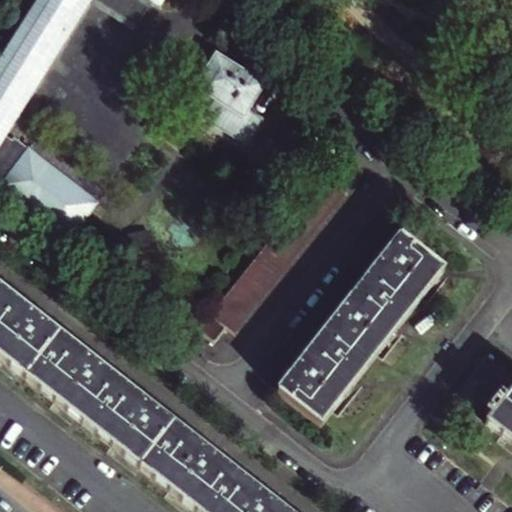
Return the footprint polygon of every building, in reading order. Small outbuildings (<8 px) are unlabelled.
[(0,187),(65,238),(94,201),(11,136),(8,139),(1,134),(87,0),(149,0),(150,0),(156,4),(158,0),(33,0),(0,52),(0,187)] [(149,0),(87,0),(132,29),(150,0),(149,0)] [(261,83),(214,54),(194,86),(213,98),(202,117),(243,143),(260,116),(246,107),(261,83)] [(331,200),(340,188),(319,171),(309,183),(331,200)] [(331,200),(309,183),(300,195),(321,212),(331,200)] [(300,195),(290,207),(312,224),(321,212),(300,195)] [(286,213),(282,218),(303,235),(312,224),(290,207),(286,213)] [(282,218),(273,230),(294,247),(303,235),(282,218)] [(273,230),(263,242),(284,259),(294,247),(273,230)] [(398,233),(276,391),(318,424),(442,267),(398,233)] [(263,242),(254,253),(276,270),(284,259),(263,242)] [(254,253),(245,266),(266,282),(276,270),(254,253)] [(266,282),(245,266),(235,277),(257,294),(266,282)] [(257,294),(235,277),(226,289),(248,305),(257,294)] [(283,511),(0,289),(0,356),(198,511),(283,511)] [(248,305),(226,289),(217,301),(238,317),(248,305)] [(238,317),(217,301),(207,313),(224,326),(229,330),(238,317)] [(207,313),(195,328),(212,341),(224,326),(207,313)] [(511,379),(511,374),(482,351),(449,392),(482,418),(511,379)] [(511,379),(482,418),(481,419),(511,443),(511,379)]
